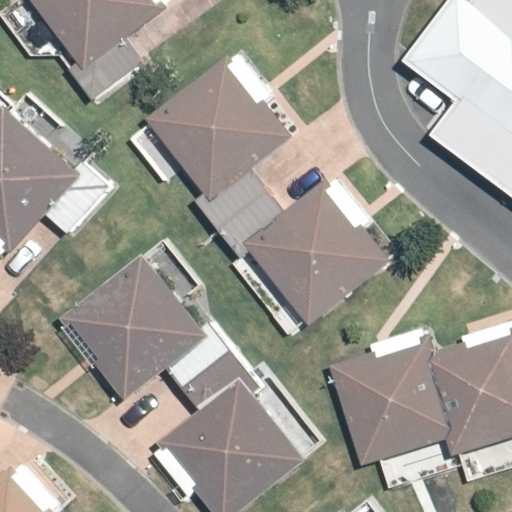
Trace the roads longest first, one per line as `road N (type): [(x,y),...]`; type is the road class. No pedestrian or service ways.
road 1 (residential): [(511,248),(395,140),(374,97),(376,0)]
road 2 (residential): [(40,419),(151,511)]
